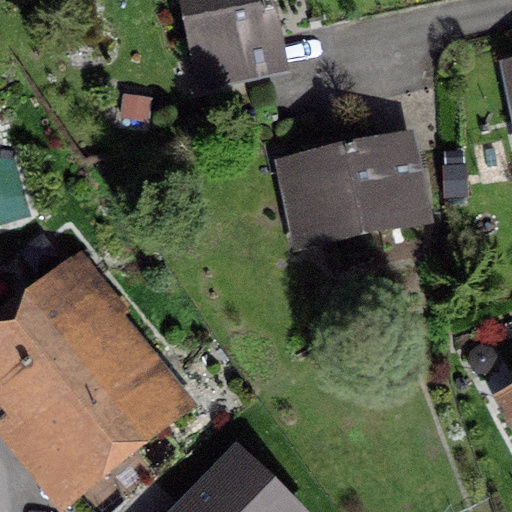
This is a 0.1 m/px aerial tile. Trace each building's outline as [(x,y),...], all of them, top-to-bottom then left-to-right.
[(269,0),(173,0),(196,103),(288,83),(269,0)] [(511,69),(502,71),(511,117),(511,69)] [(415,143),(274,174),(294,263),(434,232),(415,143)] [(83,264),(0,326),(0,431),(61,511),(67,511),(197,414),(83,264)] [(511,399),(495,408),(511,442),(511,399)] [(205,511),(279,511),(243,475),(205,511)]
